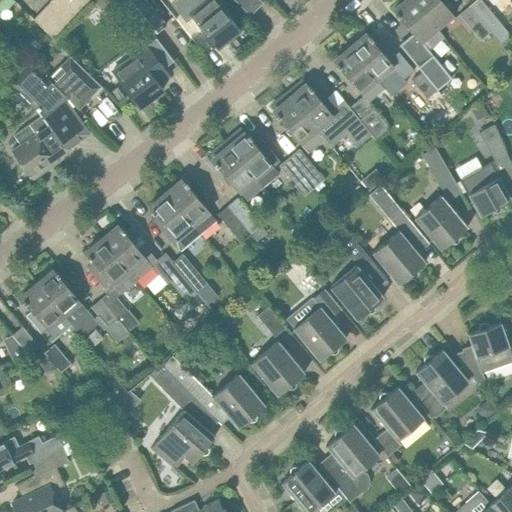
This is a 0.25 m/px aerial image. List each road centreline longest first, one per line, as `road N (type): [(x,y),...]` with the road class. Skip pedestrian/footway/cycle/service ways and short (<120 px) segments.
road 1 (residential): [(0,255),(195,116),(336,0)]
road 2 (residential): [(257,511),(237,468),(511,237)]
